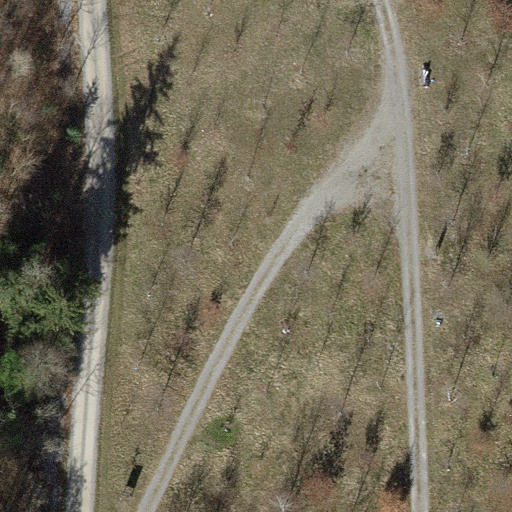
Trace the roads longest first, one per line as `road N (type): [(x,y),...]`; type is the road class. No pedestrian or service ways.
road 1 (track): [(422,511),(403,136),(381,0)]
road 2 (track): [(80,511),(82,395),(103,210),(96,0)]
road 3 (track): [(135,511),(295,224),(403,136)]
